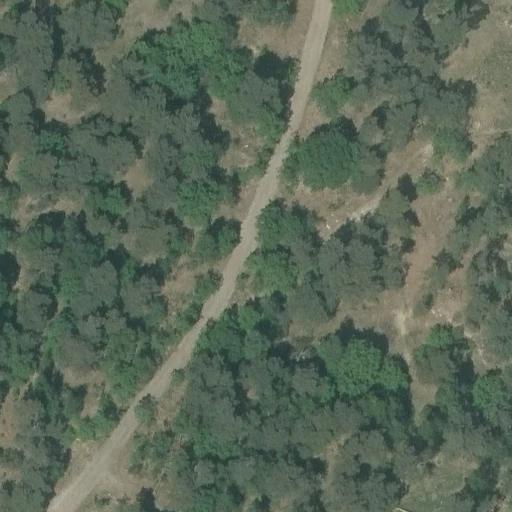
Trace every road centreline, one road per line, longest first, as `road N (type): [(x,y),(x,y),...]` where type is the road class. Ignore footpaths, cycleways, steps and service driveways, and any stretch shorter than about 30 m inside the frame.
road 1 (track): [(319,0),(282,135),(219,274),(71,511)]
road 2 (track): [(511,110),(419,175),(363,225),(323,278),(301,291),(266,291),(219,274)]
